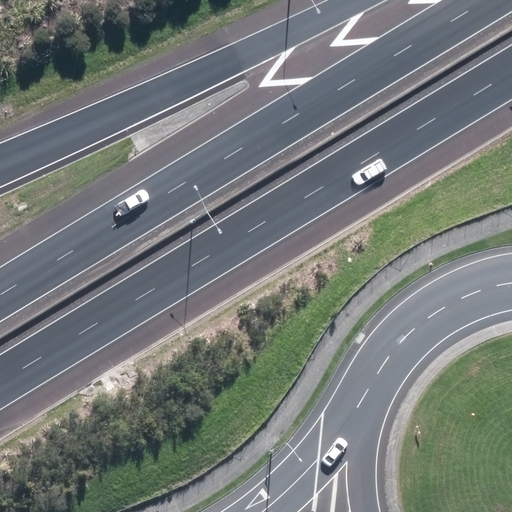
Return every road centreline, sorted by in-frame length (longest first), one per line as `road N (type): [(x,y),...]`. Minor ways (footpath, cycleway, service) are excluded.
road 1 (motorway): [(511,71),(0,379)]
road 2 (motorway): [(0,294),(485,0)]
road 3 (motorway): [(0,146),(328,0)]
road 4 (secondary): [(361,402),(407,335),(472,293),(511,283)]
road 5 (secondary): [(262,511),(318,460),(361,402)]
